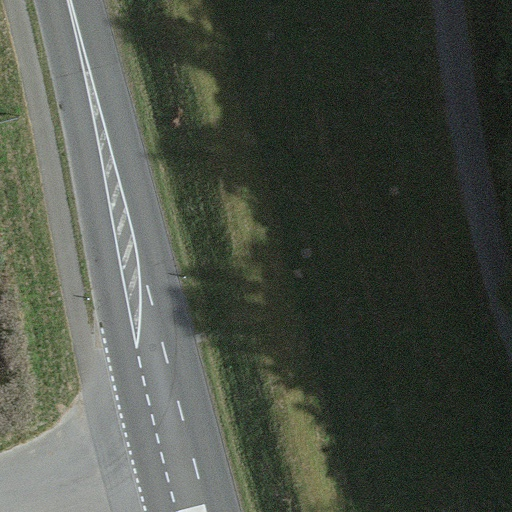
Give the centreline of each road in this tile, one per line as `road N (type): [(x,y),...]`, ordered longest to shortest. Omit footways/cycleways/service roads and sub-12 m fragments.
road 1 (primary): [(69,0),(193,511)]
road 2 (unclassified): [(511,313),(466,133),(448,0)]
